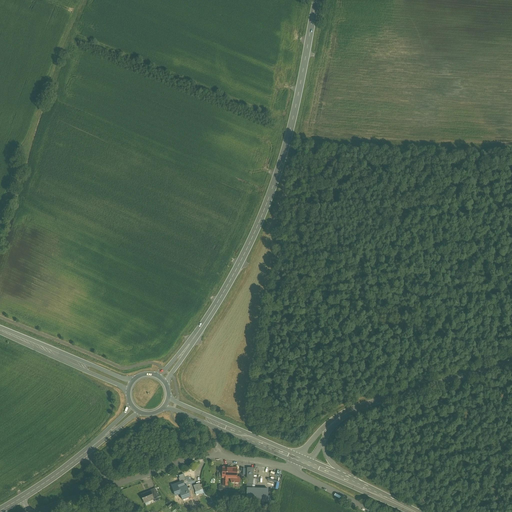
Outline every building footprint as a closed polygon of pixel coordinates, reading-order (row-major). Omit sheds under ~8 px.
[(237,468),(223,468),(222,478),(223,478),(223,486),(228,486),(228,478),(230,479),(231,483),(240,483),(240,479),(236,479),(237,468)] [(268,490),(252,489),(253,476),(247,476),(246,502),(268,502),(268,490)] [(278,488),(280,488),(281,482),(269,479),(268,481),(279,483),(278,488)] [(199,484),(193,486),(196,492),(202,490),(199,484)] [(187,486),(179,489),(180,493),(181,496),(183,500),(191,497),(187,486)] [(155,489),(150,491),(150,492),(153,500),(159,498),(155,489)] [(150,492),(141,495),(144,503),(153,500),(150,492)]
